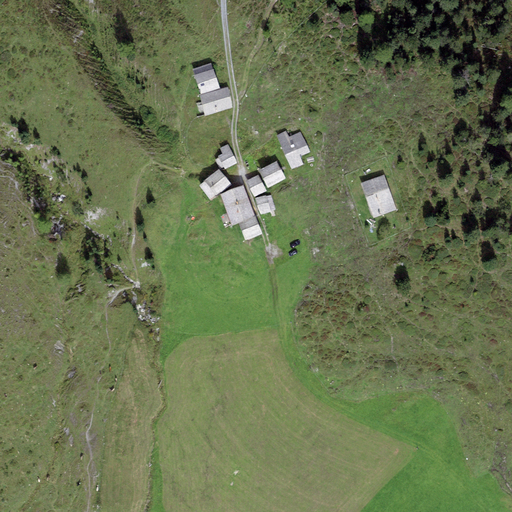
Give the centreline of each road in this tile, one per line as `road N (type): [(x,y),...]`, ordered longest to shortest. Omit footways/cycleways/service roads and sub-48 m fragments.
road 1 (track): [(242,175),(290,338),(335,413),(404,492),(438,511)]
road 2 (track): [(223,0),(242,175)]
